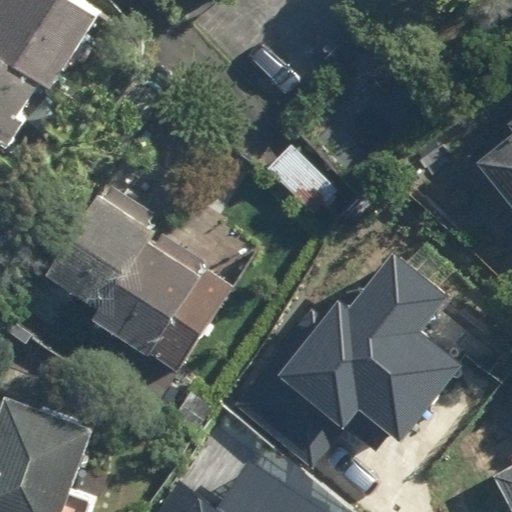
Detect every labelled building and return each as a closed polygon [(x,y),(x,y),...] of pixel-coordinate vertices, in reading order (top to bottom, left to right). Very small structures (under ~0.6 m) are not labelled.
[(0,157),(9,143),(15,147),(33,120),(27,116),(49,83),(59,89),(108,14),(86,0),(5,0),(0,9),(0,157)] [(137,140),(169,92),(141,73),(108,120),(137,140)] [(511,137),(499,149),(491,140),(473,156),(511,200),(511,227),(508,231),(511,235),(511,137)] [(274,167),(320,212),(343,189),(297,143),(274,167)] [(101,318),(158,354),(209,275),(204,272),(211,260),(153,223),(160,211),(113,181),(53,274),(107,308),(101,318)] [(229,405),(311,471),(361,409),(403,442),(461,371),(418,337),(454,293),(396,246),(351,303),(342,297),(328,314),(312,301),(229,405)] [(0,511),(95,511),(99,501),(78,493),(101,427),(14,397),(0,436),(0,435),(0,511)] [(332,511),(253,461),(222,509),(184,485),(166,511),(332,511)] [(511,511),(511,468),(501,474),(502,476),(481,488),(493,511),(511,511)]
